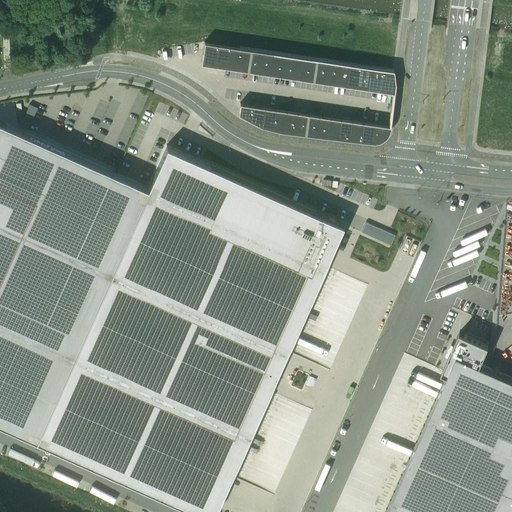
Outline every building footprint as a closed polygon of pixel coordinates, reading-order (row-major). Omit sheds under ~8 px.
[(204,41),(201,62),(392,91),(394,91),(395,83),(393,69),(204,41)] [(238,110),(238,113),(261,125),(272,128),(272,127),(283,130),(371,140),(376,139),(382,136),(386,132),(389,127),(390,125),(388,125),(240,102),(238,110)] [(0,422),(6,425),(24,434),(36,439),(148,188),(147,187),(113,172),(1,122),(0,121),(0,422)] [(148,188),(36,439),(198,511),(213,511),(342,224),(166,145),(147,187),(148,188)] [(448,373),(385,511),(511,511),(511,377),(480,363),(489,344),(459,331),(448,357),(442,371),(448,373)]
